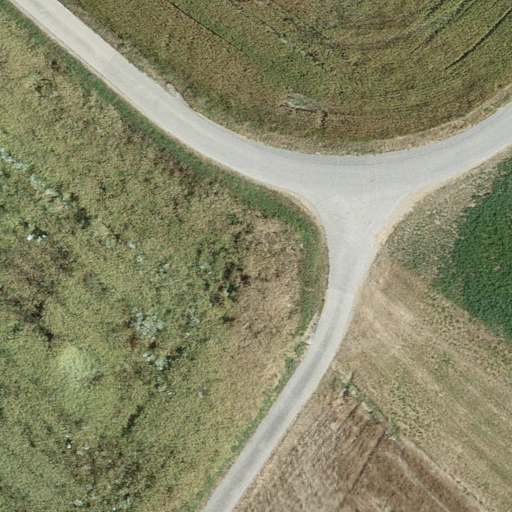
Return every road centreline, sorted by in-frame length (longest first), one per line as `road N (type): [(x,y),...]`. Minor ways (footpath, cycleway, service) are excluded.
road 1 (track): [(511,121),(491,141),(375,186),(204,145),(31,0)]
road 2 (track): [(375,186),(320,344),(209,511)]
